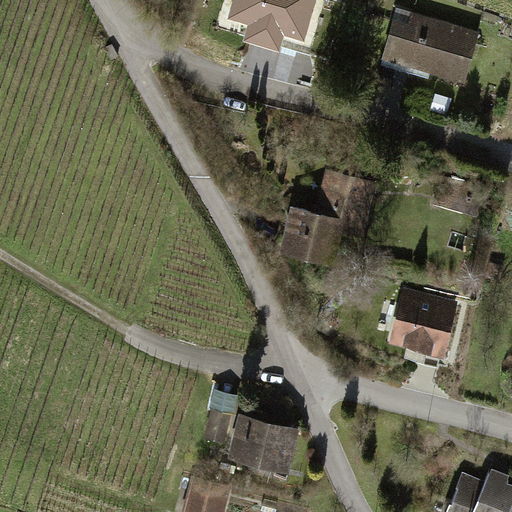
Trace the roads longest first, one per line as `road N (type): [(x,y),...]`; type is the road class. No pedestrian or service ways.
road 1 (residential): [(511,157),(216,76),(124,33)]
road 2 (residential): [(124,33),(293,367)]
road 3 (track): [(0,251),(135,330),(210,363),(293,367)]
road 4 (residential): [(511,430),(293,367)]
road 5 (residential): [(293,367),(359,511)]
